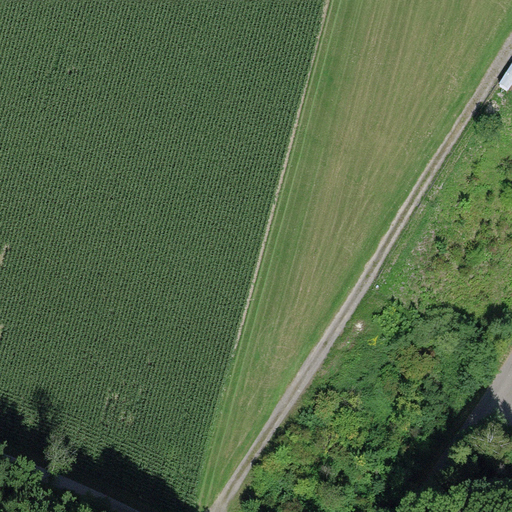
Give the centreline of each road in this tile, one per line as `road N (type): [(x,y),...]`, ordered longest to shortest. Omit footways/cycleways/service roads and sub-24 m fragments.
road 1 (track): [(225,511),(511,54)]
road 2 (track): [(414,511),(500,398)]
road 3 (track): [(0,465),(111,511)]
